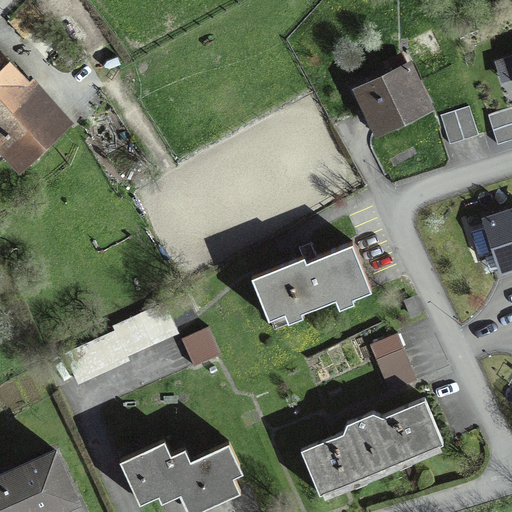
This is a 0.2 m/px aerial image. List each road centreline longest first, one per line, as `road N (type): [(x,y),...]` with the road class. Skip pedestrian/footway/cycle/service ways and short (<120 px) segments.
road 1 (residential): [(509,472),(395,218),(412,195),(511,163)]
road 2 (residential): [(509,472),(389,511)]
